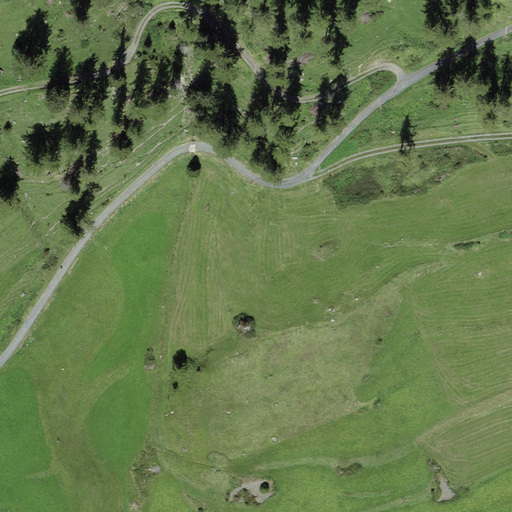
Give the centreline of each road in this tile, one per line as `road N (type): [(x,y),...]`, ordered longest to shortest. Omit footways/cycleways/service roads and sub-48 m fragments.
road 1 (track): [(400,83),(308,168),(279,183),(250,180),(209,148),(170,152),(92,222),(0,357)]
road 2 (track): [(0,107),(110,81),(161,14),(212,31),(256,72),(296,90),(375,67),(391,69),(400,83)]
road 3 (track): [(294,178),(390,147),(511,133)]
road 4 (track): [(400,83),(459,48),(511,31)]
